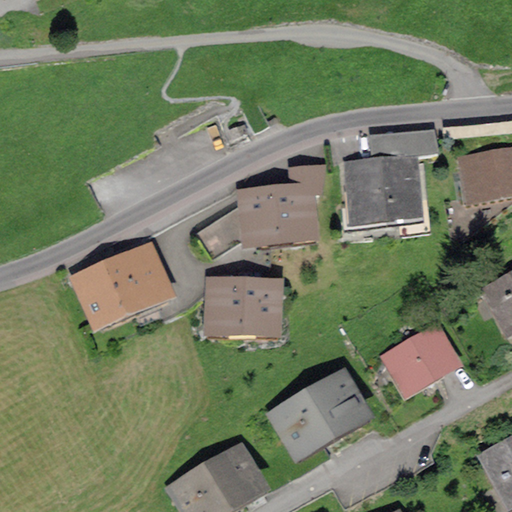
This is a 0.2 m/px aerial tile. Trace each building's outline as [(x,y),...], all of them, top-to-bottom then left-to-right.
[(239,106),(252,133),(268,125),(254,98),(239,106)] [(229,131),(232,136),(243,132),(240,126),(229,131)] [(511,153),(464,161),(470,194),(511,187),(511,153)] [(349,166),(353,217),(413,211),(409,161),(349,166)] [(246,197),(193,232),(210,257),(236,241),(250,237),(304,232),(301,192),(246,197)] [(114,248),(121,263),(77,282),(93,320),(148,296),(164,289),(141,237),(114,248)] [(511,323),(511,275),(489,288),(509,325),(511,323)] [(267,328),(269,287),(214,285),(212,325),(267,328)] [(386,355),(404,388),(452,362),(432,328),(414,339),(412,336),(406,340),(408,342),(386,355)] [(273,414),(290,444),(273,454),(287,478),(328,456),(319,440),(361,416),(338,377),(273,414)] [(496,482),(471,488),(474,493),(484,511),(489,511),(511,506),(511,431),(495,440),(498,447),(482,455),(496,482)] [(217,511),(258,488),(261,493),(287,478),(273,454),(247,468),(236,449),(170,487),(185,511),(217,511)] [(484,511),(474,493),(438,511),(484,511)]
